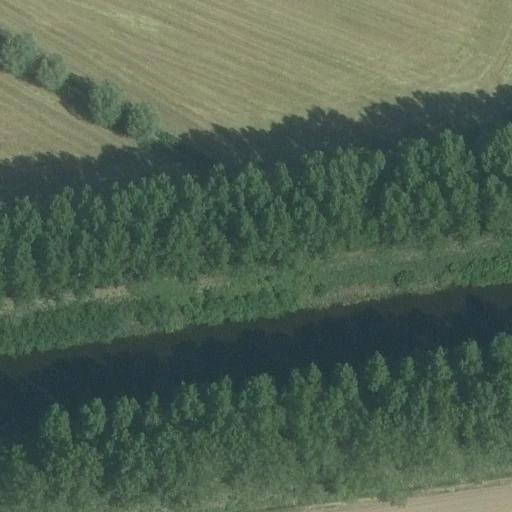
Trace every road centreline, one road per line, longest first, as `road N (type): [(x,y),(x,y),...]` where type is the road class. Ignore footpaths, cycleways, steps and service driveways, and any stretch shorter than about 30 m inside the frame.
road 1 (unclassified): [(511,210),(0,286)]
road 2 (track): [(511,419),(0,492)]
